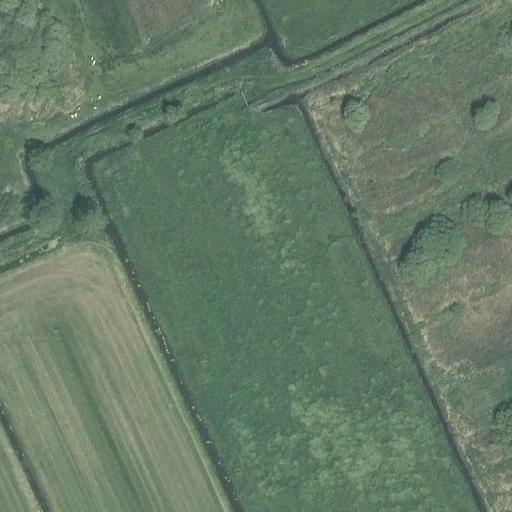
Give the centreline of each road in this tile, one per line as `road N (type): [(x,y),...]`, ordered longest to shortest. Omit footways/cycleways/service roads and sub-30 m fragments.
road 1 (track): [(450,0),(281,81),(233,75),(67,156),(70,217),(0,255)]
road 2 (track): [(65,0),(97,91),(9,147),(18,195),(12,212),(0,217)]
